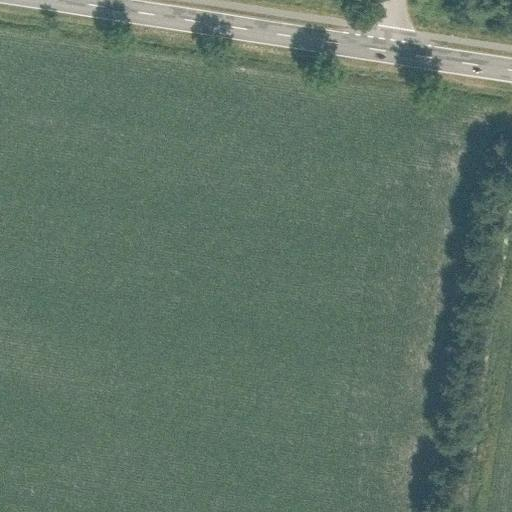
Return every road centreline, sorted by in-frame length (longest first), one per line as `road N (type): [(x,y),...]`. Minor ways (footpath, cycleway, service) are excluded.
road 1 (tertiary): [(41,0),(388,54)]
road 2 (tertiary): [(388,54),(511,73)]
